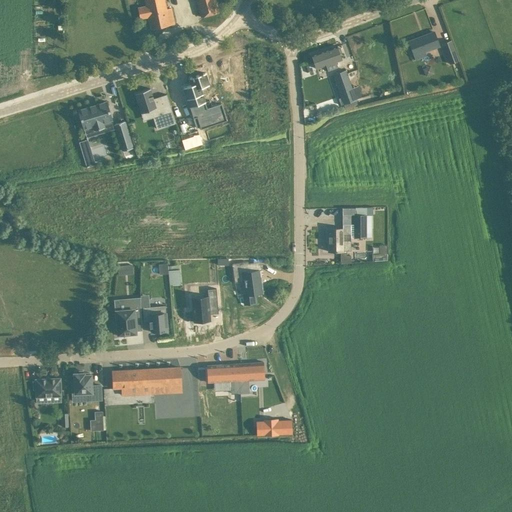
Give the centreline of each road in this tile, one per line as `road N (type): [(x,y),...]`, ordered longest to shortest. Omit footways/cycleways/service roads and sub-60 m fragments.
road 1 (unclassified): [(291,41),(299,261),(282,317),(251,338),(198,350),(0,361)]
road 2 (tertiary): [(0,112),(185,54),(235,18)]
road 3 (unclassified): [(291,41),(413,0)]
